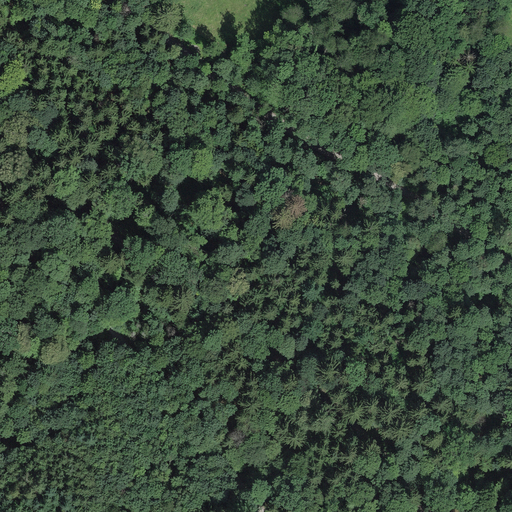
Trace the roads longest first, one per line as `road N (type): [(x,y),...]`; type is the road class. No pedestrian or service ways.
road 1 (track): [(0,109),(54,147),(101,223),(128,249),(371,441),(418,511)]
road 2 (track): [(128,0),(264,114),(511,262)]
road 3 (track): [(0,196),(165,382),(263,511)]
